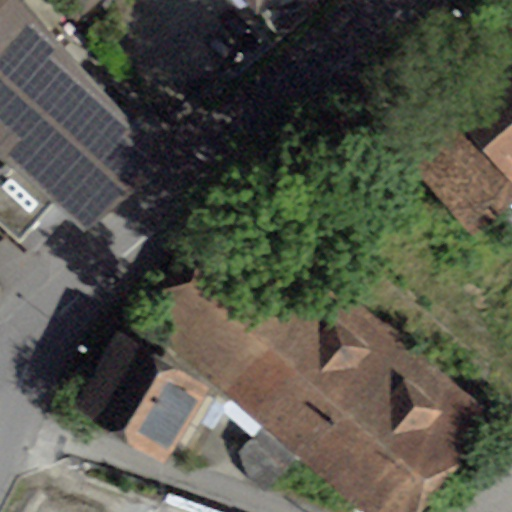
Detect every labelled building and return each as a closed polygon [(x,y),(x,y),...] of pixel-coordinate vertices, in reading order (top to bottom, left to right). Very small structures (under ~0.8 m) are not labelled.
[(0,0),(0,220),(33,250),(71,207),(76,212),(143,137),(19,0),(0,0)] [(63,0),(74,12),(87,0),(63,0)] [(398,161),(406,154),(470,227),(511,190),(511,35),(385,147),(398,161)] [(152,323),(379,511),(397,511),(468,429),(229,230),(152,323)] [(124,340),(89,399),(175,449),(209,392),(193,381),(124,340)]
